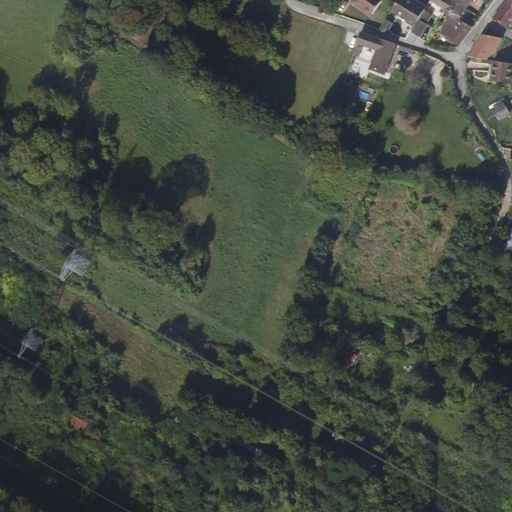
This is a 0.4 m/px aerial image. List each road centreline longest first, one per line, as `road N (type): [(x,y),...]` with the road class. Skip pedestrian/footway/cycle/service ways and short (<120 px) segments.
road 1 (residential): [(290,0),(297,9),(456,58)]
road 2 (residential): [(456,58),(461,91),(506,176)]
